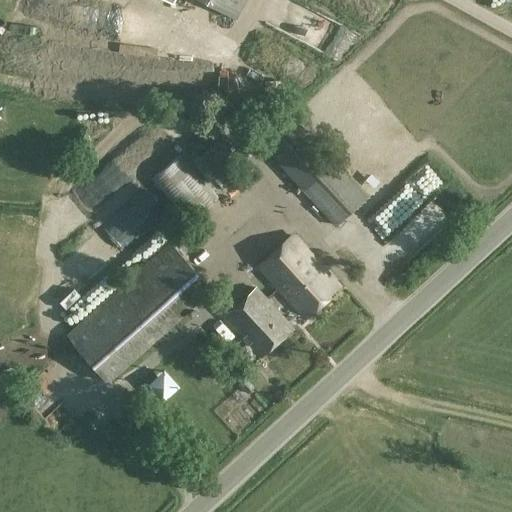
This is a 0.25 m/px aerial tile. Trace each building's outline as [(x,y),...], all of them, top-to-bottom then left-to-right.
[(201,0),(235,18),(244,0),(201,0)] [(327,0),(328,0),(370,14),(374,0),(327,0)] [(366,196),(293,116),(262,145),(336,224),(366,196)] [(192,163),(210,182),(241,154),(223,135),(192,163)] [(259,193),(280,182),(263,149),(242,160),(259,193)] [(181,154),(151,180),(187,224),(217,198),(181,154)] [(128,163),(84,196),(93,208),(137,175),(128,163)] [(416,163),(359,218),(377,236),(434,181),(416,163)] [(386,247),(404,262),(451,203),(433,188),(386,247)] [(108,220),(98,229),(108,241),(119,232),(108,220)] [(304,317),(339,286),(294,235),(258,267),(304,317)] [(108,381),(212,289),(170,242),(67,335),(108,381)] [(261,356),(293,327),(257,287),(225,316),(261,356)] [(246,378),(240,385),(248,393),(254,387),(246,378)]
